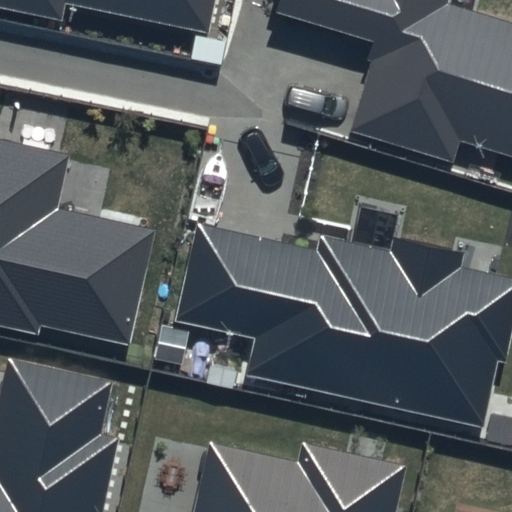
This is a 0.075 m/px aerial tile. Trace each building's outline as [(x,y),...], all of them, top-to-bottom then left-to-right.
[(0,0),(0,12),(65,26),(68,12),(212,41),(220,0),(0,0)] [(286,0),(369,24),(341,119),(452,152),(458,132),(511,147),(511,15),(461,0),(286,0)] [(64,141),(0,127),(0,317),(34,325),(37,313),(125,332),(150,218),(52,196),(64,141)] [(314,238),(193,211),(171,310),(249,327),(241,363),(480,415),(494,351),(503,353),(511,310),(511,266),(457,255),(460,241),(391,226),(388,239),(317,224),(314,238)] [(95,368),(0,348),(0,511),(79,511),(99,419),(85,416),(95,368)] [(373,511),(386,454),(286,433),(281,455),(196,437),(180,511),(373,511)]
